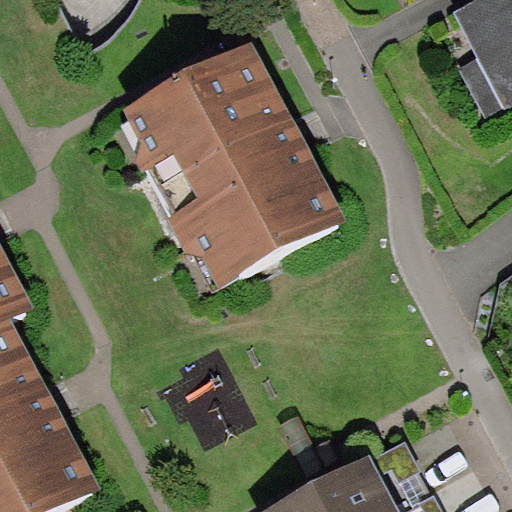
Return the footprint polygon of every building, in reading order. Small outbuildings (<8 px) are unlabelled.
[(511,0),(479,0),(454,13),(505,109),(511,105),(511,0)] [(346,224),(253,47),(124,113),(143,148),(137,165),(144,176),(148,173),(174,220),(168,223),(185,256),(204,261),(219,292),(346,224)] [(0,246),(0,331),(13,325),(36,314),(0,246)] [(0,511),(68,511),(101,495),(13,325),(0,331),(0,511)] [(270,511),(406,511),(434,497),(405,444),(372,462),(370,458),(270,511)] [(406,511),(441,511),(434,497),(406,511)]
